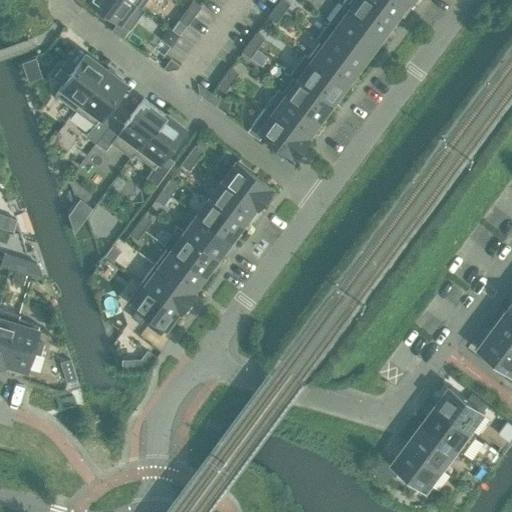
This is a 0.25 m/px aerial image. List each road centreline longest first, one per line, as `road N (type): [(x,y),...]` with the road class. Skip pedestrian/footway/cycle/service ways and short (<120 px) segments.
road 1 (residential): [(511,256),(391,418),(197,364)]
road 2 (residential): [(320,199),(56,1)]
road 3 (residential): [(471,0),(320,199)]
road 4 (residential): [(320,199),(197,364)]
road 5 (residential): [(197,364),(158,422),(151,511)]
